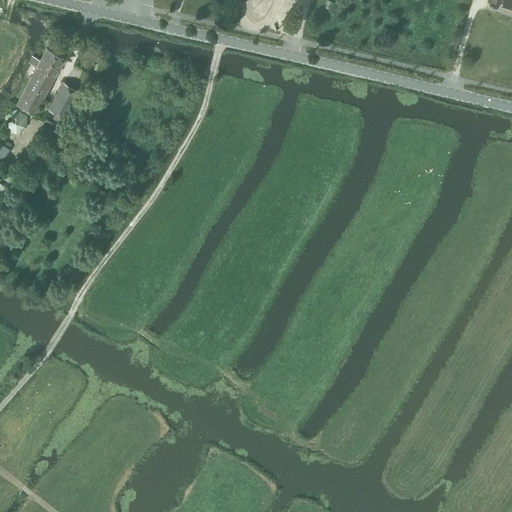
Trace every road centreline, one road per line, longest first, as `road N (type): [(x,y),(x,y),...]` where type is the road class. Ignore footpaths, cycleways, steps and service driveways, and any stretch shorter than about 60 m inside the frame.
road 1 (track): [(0,409),(164,181),(202,114),(221,39)]
road 2 (unclassified): [(511,107),(141,20)]
